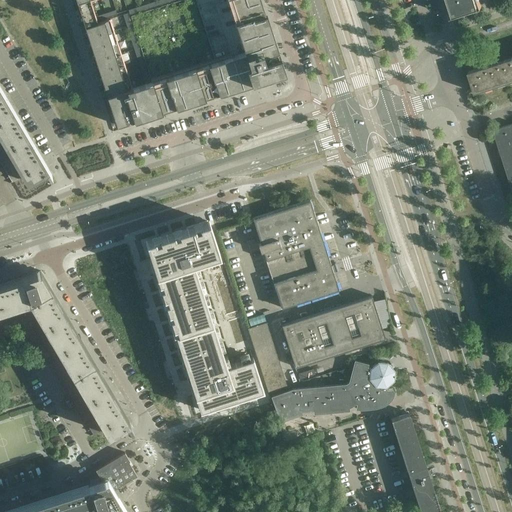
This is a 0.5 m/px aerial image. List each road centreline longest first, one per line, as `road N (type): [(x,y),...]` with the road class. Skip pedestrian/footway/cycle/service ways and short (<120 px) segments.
road 1 (secondary): [(511,496),(391,112)]
road 2 (secondary): [(354,133),(481,511)]
road 3 (unclassified): [(274,0),(304,93),(180,138)]
road 4 (unclassified): [(51,257),(154,436)]
road 5 (tertiary): [(191,169),(28,222)]
road 6 (unclassified): [(0,496),(67,474),(132,437),(154,436)]
road 7 (tertiary): [(37,233),(196,183)]
road 8 (tertiary): [(350,121),(191,169)]
road 9 (tertiary): [(196,183),(354,133)]
road 10 (residential): [(511,225),(493,208),(453,94)]
road 11 (secondary): [(311,0),(350,121)]
